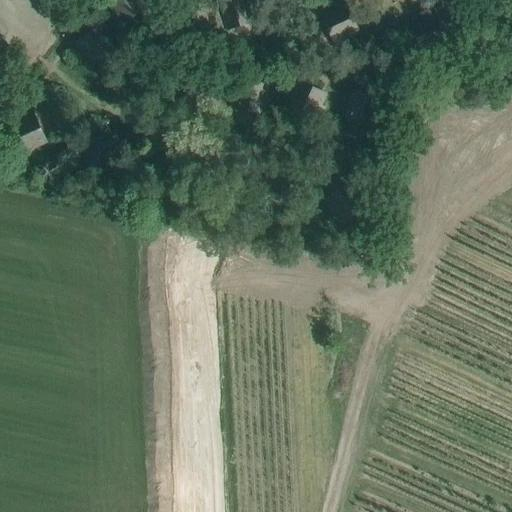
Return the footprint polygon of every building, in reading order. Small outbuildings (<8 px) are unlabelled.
[(113,0),(107,6),(125,26),(148,5),(144,0),(113,0)] [(198,0),(177,6),(185,35),(213,27),(205,0),(198,0)] [(242,0),(220,7),(227,31),(255,23),(248,0),(242,0)] [(322,18),(337,48),(351,41),(349,39),(362,32),(347,2),(335,8),(337,11),(322,18)] [(411,25),(426,57),(441,50),(439,46),(454,39),(439,8),(423,16),(424,19),(411,25)] [(87,54),(97,68),(124,48),(112,32),(110,33),(103,24),(75,44),(84,57),(87,54)] [(235,111),(269,115),(271,99),(268,98),(269,86),(237,82),(235,96),(237,96),(235,111)] [(288,110),(319,122),(326,106),(324,105),(328,96),(295,83),(290,95),(293,96),(288,110)] [(183,84),(183,111),(218,110),(217,84),(183,84)] [(345,118),(377,130),(383,115),(380,114),(385,101),(353,89),(348,102),(351,103),(345,118)] [(8,129),(22,159),(37,152),(36,149),(49,143),(36,114),(21,121),(22,123),(8,129)] [(81,166),(111,179),(118,165),(116,163),(122,150),(90,136),(82,153),(86,154),(81,166)] [(178,190),(190,197),(207,167),(194,160),(192,163),(178,155),(161,184),(177,193),(178,190)] [(266,210),(279,215),(291,183),(277,178),(275,182),(260,176),(249,207),(265,213),(266,210)] [(337,214),(345,225),(371,206),(363,195),(361,196),(351,183),(324,202),(334,216),(337,214)]
